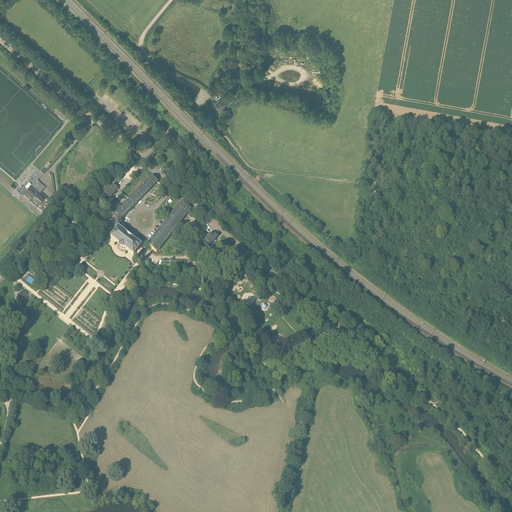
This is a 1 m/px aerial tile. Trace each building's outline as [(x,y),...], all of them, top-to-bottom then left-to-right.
[(222,116),(226,112),(228,111),(226,107),(224,108),(224,107),(229,103),(225,98),(215,106),(218,110),(217,111),(218,112),(219,112),(222,116)] [(147,192),(157,182),(152,177),(141,188),(147,192)] [(36,180),(23,196),(30,202),(35,197),(42,203),(37,209),(43,213),(52,203),(47,199),(47,198),(41,193),(45,188),(36,180)] [(111,187),(107,184),(98,196),(106,203),(110,206),(115,201),(111,197),(117,189),(112,185),(111,187)] [(136,204),(147,192),(141,188),(131,198),(136,204)] [(124,216),(136,204),(131,198),(119,211),(124,216)] [(174,231),(186,214),(192,219),(196,215),(181,202),(164,224),(174,231)] [(121,227),(121,220),(124,216),(119,211),(115,215),(115,229),(117,230),(111,238),(133,255),(141,246),(119,229),(121,227)] [(156,253),(174,231),(164,224),(147,245),(156,253)] [(208,248),(218,237),(216,234),(213,237),(210,234),(202,243),(208,248)] [(200,245),(196,250),(193,254),(196,256),(200,252),(203,248),(200,245)] [(30,277),(28,275),(24,280),(34,288),(37,283),(30,277)] [(28,295),(24,290),(17,295),(21,301),(28,295)]
